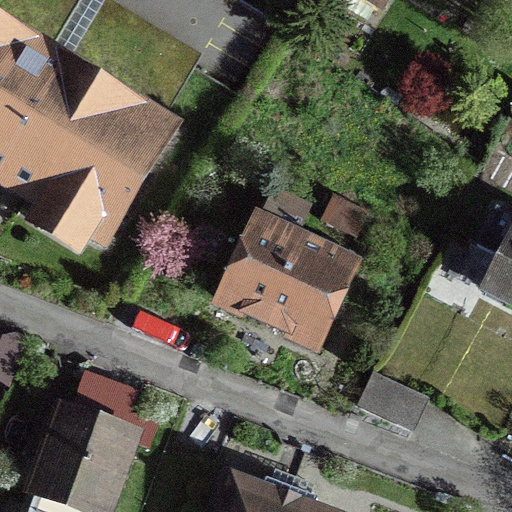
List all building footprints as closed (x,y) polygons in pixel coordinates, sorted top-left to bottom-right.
[(0,0),(0,28),(57,63),(94,3),(88,0),(0,0)] [(348,0),(382,18),(392,0),(348,0)] [(75,72),(165,126),(200,68),(110,14),(75,72)] [(57,63),(0,28),(0,185),(116,253),(185,137),(165,126),(75,72),(57,63)] [(353,261),(262,220),(222,305),(314,347),(353,261)] [(511,302),(511,249),(490,291),(511,302)] [(424,397),(373,374),(356,412),(407,435),(424,397)] [(88,511),(106,511),(134,430),(57,404),(27,492),(88,511)] [(222,511),(280,511),(286,497),(235,478),(222,511)] [(324,511),(286,497),(280,511),(324,511)]
